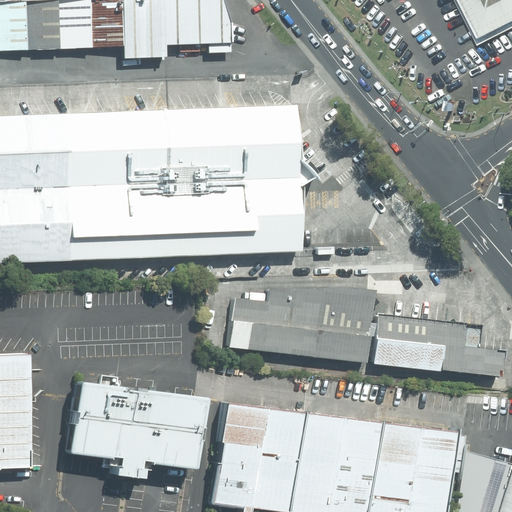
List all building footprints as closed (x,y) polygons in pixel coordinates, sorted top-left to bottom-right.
[(0,2),(0,52),(118,49),(118,61),(160,60),(160,48),(226,45),(225,26),(216,0),(90,0),(77,0),(19,2),(0,2)] [(511,0),(459,0),(481,41),(511,25),(511,0)] [(288,107),(0,118),(0,265),(294,254),(288,107)] [(225,324),(223,349),(495,380),(498,353),(475,351),(478,328),(373,316),(367,316),(369,291),(263,292),(262,304),(228,300),(226,324),(225,324)] [(0,471),(22,471),(16,359),(0,360),(0,471)] [(193,403),(67,388),(59,456),(184,471),(193,403)] [(436,511),(446,435),(217,407),(205,509),(232,511),(436,511)] [(511,511),(511,465),(492,460),(470,456),(459,454),(451,511),(511,511)]
